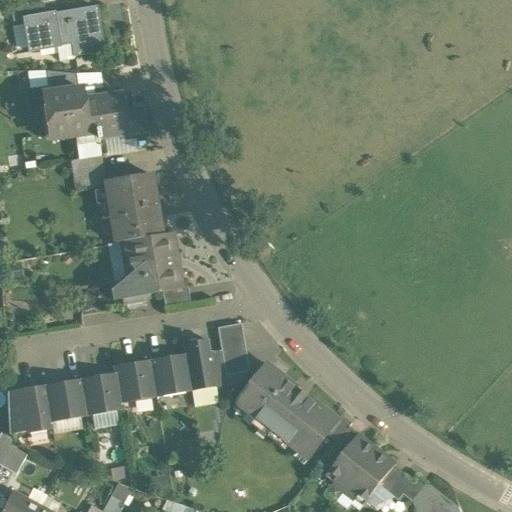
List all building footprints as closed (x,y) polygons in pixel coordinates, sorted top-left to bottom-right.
[(40,2),(10,7),(13,22),(21,20),(21,18),(20,18),(42,15),(40,2)] [(95,8),(54,15),(54,13),(42,15),(21,18),(21,20),(27,54),(59,48),(59,46),(72,43),(74,57),(103,51),(95,8)] [(75,74),(46,72),(49,94),(77,90),(75,74)] [(119,97),(79,102),(77,90),(49,94),(47,94),(49,107),(44,107),(47,134),(73,131),(93,128),(94,136),(97,136),(97,138),(124,134),(121,115),(119,97)] [(138,113),(121,115),(124,134),(141,132),(138,113)] [(94,136),(93,128),(73,131),(77,161),(94,159),(99,158),(97,138),(97,136),(94,136)] [(77,161),(70,163),(74,187),(99,183),(94,159),(77,161)] [(149,174),(104,181),(114,244),(159,236),(149,174)] [(117,288),(120,306),(121,307),(143,303),(147,300),(147,296),(162,293),(180,290),(180,289),(170,235),(159,236),(114,244),(107,245),(113,282),(117,288)] [(117,288),(113,282),(76,289),(80,313),(120,306),(117,288)] [(180,290),(162,293),(164,307),(189,303),(186,288),(180,289),(180,290)] [(240,327),(217,331),(221,352),(225,376),(248,372),(240,327)] [(207,341),(182,345),(184,356),(185,356),(191,392),(226,386),(225,376),(221,352),(209,354),(207,341)] [(184,356),(162,360),(161,356),(149,358),(156,398),(191,392),(185,356),(184,356)] [(137,364),(113,368),(114,375),(115,375),(120,404),(121,404),(156,398),(149,358),(136,360),(137,364)] [(339,422),(269,367),(238,405),(258,421),(253,426),(285,451),(290,446),(309,461),(329,437),(340,423),(339,422)] [(114,375),(92,379),(91,375),(79,377),(86,417),(122,411),(121,404),(120,404),(115,375),(114,375)] [(79,377),(67,379),(67,383),(43,387),(49,424),(50,424),(86,417),(79,377)] [(43,387),(6,394),(8,426),(25,423),(27,433),(27,435),(51,431),(50,424),(49,424),(43,387)] [(343,417),(339,422),(340,423),(329,437),(337,444),(349,429),(352,425),(343,417)] [(25,423),(8,426),(9,436),(27,433),(25,423)] [(337,444),(334,448),(343,456),(358,437),(349,429),(337,444)] [(0,434),(0,467),(11,448),(9,447),(13,440),(0,434)] [(343,456),(330,473),(338,479),(334,484),(345,492),(377,451),(358,437),(343,456)] [(11,448),(0,467),(15,476),(26,456),(11,448)] [(396,466),(377,451),(345,492),(355,501),(359,496),(367,502),(380,487),(394,468),(396,466)] [(404,475),(394,468),(380,487),(389,494),(404,475)] [(413,483),(404,475),(389,494),(394,498),(398,502),(403,496),(413,483)] [(413,483),(403,496),(413,503),(427,484),(418,477),(413,483)] [(460,511),(459,509),(427,484),(413,503),(416,511),(460,511)] [(389,494),(380,487),(367,502),(373,507),(394,498),(389,494)] [(27,501),(11,492),(0,511),(37,511),(38,511),(25,505),(27,501)]
